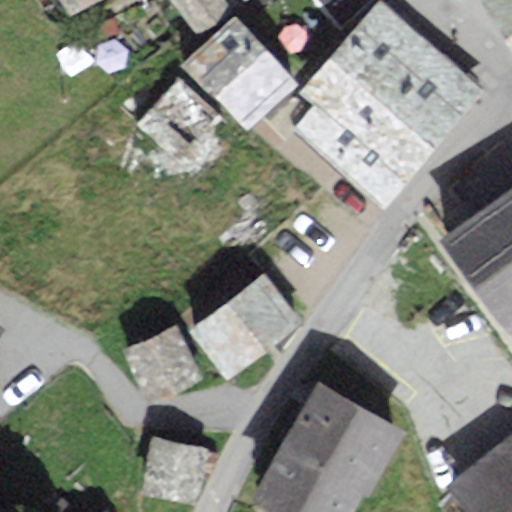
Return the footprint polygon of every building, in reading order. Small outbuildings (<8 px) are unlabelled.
[(57,0),(65,13),(89,0),(57,0)] [(174,0),(200,36),(233,11),(225,0),(174,0)] [(370,203),(478,94),(382,0),(298,86),(312,101),(289,124),(370,203)] [(511,0),(464,0),(463,1),(511,75),(511,0)] [(292,78),(239,22),(188,70),(240,126),(292,78)] [(184,171),(226,128),(179,84),(138,127),(184,171)] [(511,188),(456,231),(511,304),(511,188)] [(188,340),(219,381),(290,326),(259,285),(188,340)] [(153,405),(195,382),(170,338),(129,360),(153,405)] [(298,511),(328,511),(390,440),(318,378),(243,465),(298,511)] [(183,454),(144,454),(144,497),(184,497),(183,454)] [(452,511),(511,511),(511,475),(451,510),(452,511)]
